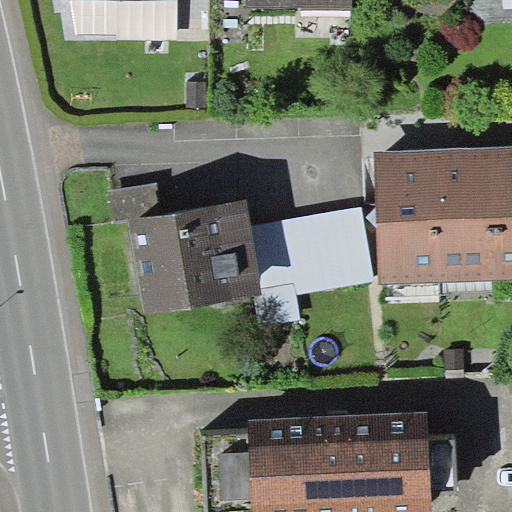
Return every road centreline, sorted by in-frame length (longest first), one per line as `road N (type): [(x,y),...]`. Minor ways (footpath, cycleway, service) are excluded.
road 1 (unknown): [(0,154),(366,156)]
road 2 (secondary): [(0,171),(44,406)]
